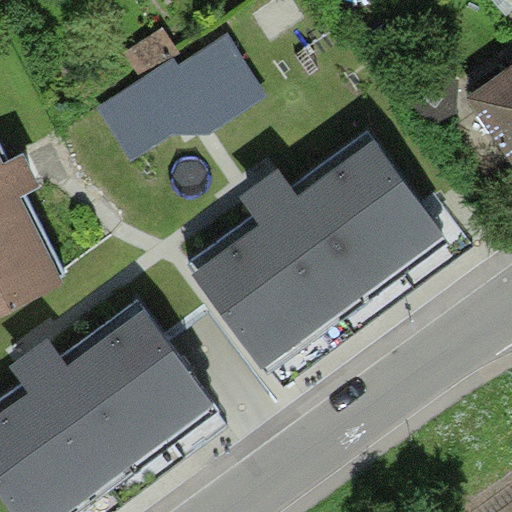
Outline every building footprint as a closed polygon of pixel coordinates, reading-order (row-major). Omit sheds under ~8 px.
[(172,42),(157,16),(126,34),(142,61),(172,42)] [(140,158),(272,87),(240,26),(107,97),(140,158)] [(511,70),(472,99),(511,154),(511,70)] [(0,138),(0,289),(61,259),(20,179),(29,175),(8,134),(0,138)] [(272,362),(439,235),(369,143),(306,191),(292,173),(257,199),(271,217),(201,269),(272,362)] [(0,479),(24,511),(51,511),(202,398),(132,306),(68,354),(55,336),(20,362),(33,380),(0,405),(0,479)]
